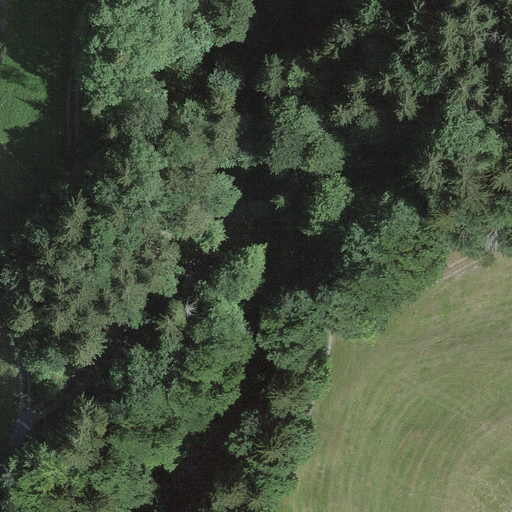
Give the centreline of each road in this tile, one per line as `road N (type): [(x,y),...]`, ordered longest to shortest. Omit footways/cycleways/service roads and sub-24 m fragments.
road 1 (track): [(27,420),(138,330),(244,210),(288,210),(314,252),(323,290),(343,307),(381,303),(511,237)]
road 2 (track): [(0,464),(24,443),(27,420),(7,259),(21,228),(68,178),(79,40),(74,0)]
